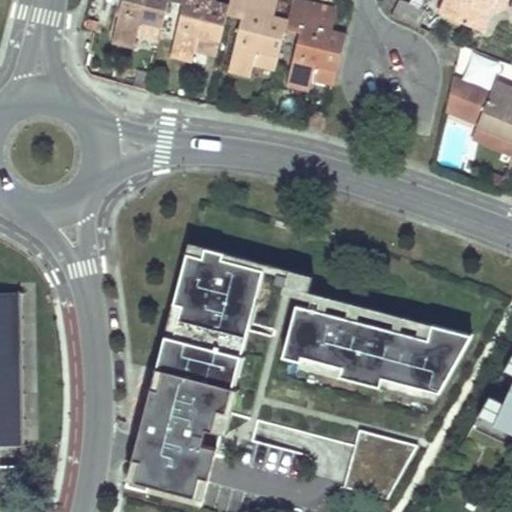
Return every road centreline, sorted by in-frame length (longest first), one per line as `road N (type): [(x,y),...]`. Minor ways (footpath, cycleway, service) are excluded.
road 1 (tertiary): [(149,147),(292,163),(511,236)]
road 2 (tertiary): [(78,253),(101,416),(86,511)]
